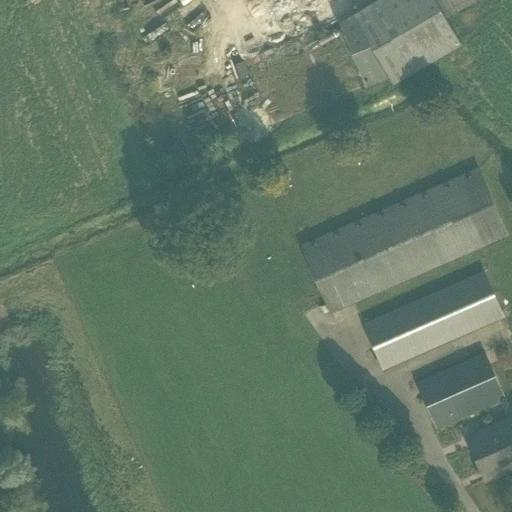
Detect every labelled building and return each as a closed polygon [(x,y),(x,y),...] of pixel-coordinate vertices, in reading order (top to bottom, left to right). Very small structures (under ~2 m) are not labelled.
[(377,0),(353,15),(395,85),(464,43),(450,20),(482,0),(377,0)] [(179,54),(164,71),(180,85),(195,67),(179,54)] [(300,248),(328,311),(508,235),(478,171),(300,248)] [(504,318),(484,272),(365,324),(384,369),(504,318)] [(486,355),(417,385),(436,428),(504,398),(486,355)] [(470,446),(482,472),(508,461),(511,468),(511,423),(510,418),(493,426),(497,434),(470,446)]
